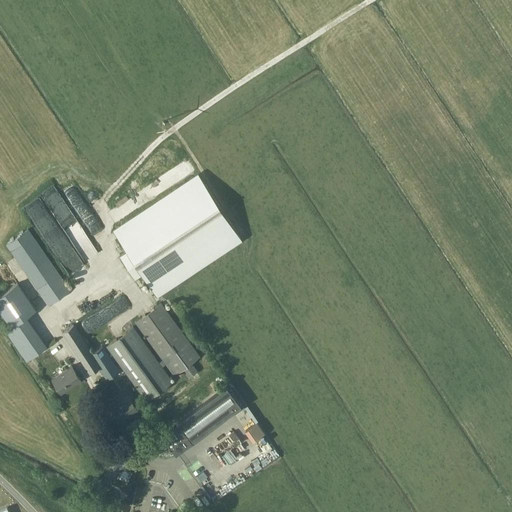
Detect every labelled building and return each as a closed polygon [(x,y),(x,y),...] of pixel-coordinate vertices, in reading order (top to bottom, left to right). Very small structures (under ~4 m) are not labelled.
[(120,256),(134,277),(142,272),(156,293),(241,237),(199,174),(114,230),(128,251),(120,256)] [(66,212),(71,208),(59,190),(45,199),(56,216),(60,214),(62,216),(66,213),(66,212)] [(49,304),(70,290),(27,229),(6,243),(49,304)] [(26,316),(36,309),(17,282),(0,294),(0,309),(11,326),(26,316)] [(162,365),(166,362),(174,374),(183,368),(189,376),(196,371),(190,362),(199,356),(160,303),(135,321),(163,358),(159,361),(133,326),(107,345),(146,399),(173,380),(162,365)] [(46,345),(26,316),(11,326),(6,330),(26,359),(46,345)] [(103,345),(92,352),(73,324),(62,331),(90,373),(98,367),(107,379),(119,370),(103,345)] [(61,392),(80,379),(72,365),(52,378),(61,392)] [(175,452),(239,404),(225,385),(161,433),(175,452)] [(137,409),(128,395),(125,390),(119,394),(105,402),(109,408),(117,422),(137,409)] [(234,412),(257,444),(269,436),(246,404),(234,412)]
